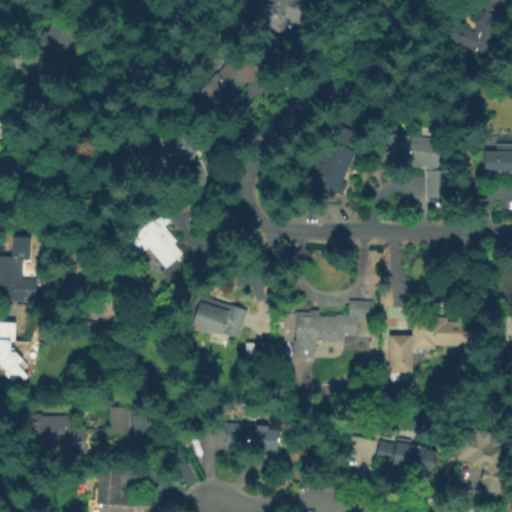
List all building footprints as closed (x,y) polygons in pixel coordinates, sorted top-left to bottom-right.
[(261,31),(262,0),(302,0),(307,1),(304,19),(287,16),(285,33),(261,31)] [(487,0),(511,0),(484,64),(467,56),(470,49),(448,40),(455,23),(474,31),(487,0)] [(64,64),(31,51),(38,33),(46,36),(56,10),(81,20),(64,64)] [(201,92),(237,53),(257,72),(221,111),(201,92)] [(334,124),(354,134),(346,149),(355,154),(341,181),(347,184),(342,195),(332,190),(328,198),(303,184),(334,124)] [(162,163),(162,127),(196,127),(196,163),(162,163)] [(387,137),(438,139),(437,169),(386,167),(387,137)] [(511,144),(511,174),(483,174),(483,150),(497,150),(497,144),(511,144)] [(426,198),(426,175),(448,175),(448,198),(426,198)] [(165,272),(133,238),(151,221),(183,255),(165,272)] [(22,275),(22,280),(43,280),(43,301),(0,301),(0,259),(23,259),(22,275)] [(200,298),(247,311),(239,341),(192,327),(200,298)] [(373,302),(373,320),(355,320),(355,334),(342,334),(342,343),(314,343),(314,359),(292,359),(292,314),(314,314),(314,318),(349,318),(349,301),(373,302)] [(444,318),(444,326),(469,326),(469,342),(444,342),(444,347),(413,347),(412,382),(389,382),(389,335),(413,335),(413,318),(444,318)] [(31,375),(18,387),(0,366),(0,323),(15,323),(15,344),(11,344),(11,353),(31,375)] [(255,361),(255,345),(269,345),(269,361),(255,361)] [(128,422),(128,434),(116,434),(116,435),(86,435),(86,456),(71,456),(71,446),(39,445),(39,430),(27,430),(27,415),(72,416),(72,430),(86,430),(86,428),(110,428),(110,409),(128,409),(128,422)] [(270,424),(270,431),(281,431),(281,450),(258,450),(258,445),(225,445),(225,424),(270,424)] [(458,461),(465,426),(509,436),(496,494),(481,491),(486,467),(458,461)] [(376,461),(380,441),(438,452),(434,472),(376,461)] [(125,470),(125,497),(156,497),(156,511),(98,511),(99,470),(125,470)]
